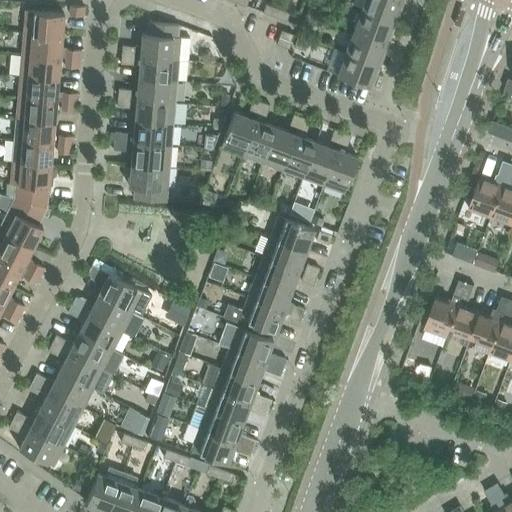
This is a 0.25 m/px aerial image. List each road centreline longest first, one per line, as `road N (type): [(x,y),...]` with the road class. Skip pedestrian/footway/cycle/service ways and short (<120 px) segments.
road 1 (residential): [(98,0),(79,228),(0,389)]
road 2 (residential): [(260,511),(396,128)]
road 3 (tertiary): [(356,402),(450,148)]
road 4 (residential): [(396,128),(265,79),(231,25),(171,0)]
road 5 (residential): [(504,463),(356,402)]
road 6 (tertiary): [(487,0),(457,128)]
road 7 (tertiary): [(457,128),(511,11)]
